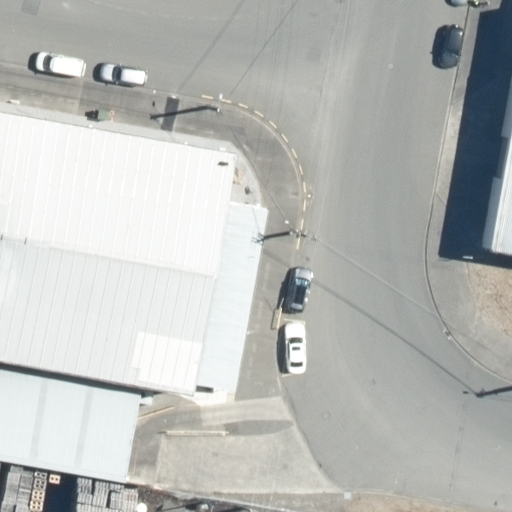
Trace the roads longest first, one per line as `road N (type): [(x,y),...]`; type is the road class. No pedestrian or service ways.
road 1 (unclassified): [(400,75),(367,260),(372,339),(442,420),(511,448)]
road 2 (unclassified): [(400,75),(6,0)]
